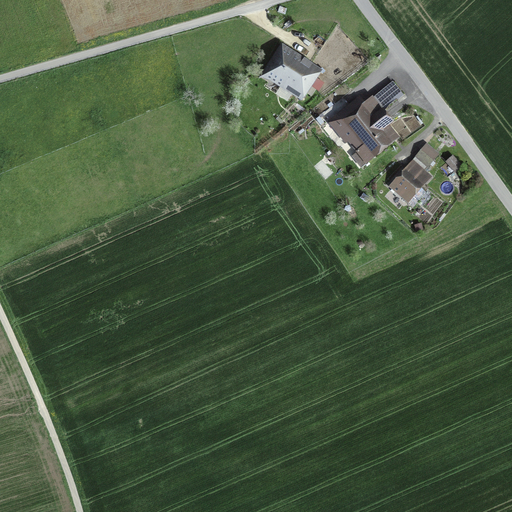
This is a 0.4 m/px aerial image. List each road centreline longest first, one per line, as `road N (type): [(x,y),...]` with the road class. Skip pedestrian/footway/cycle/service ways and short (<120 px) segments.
road 1 (unclassified): [(0,83),(293,0)]
road 2 (unclassified): [(511,212),(353,0)]
road 3 (track): [(72,511),(0,339)]
